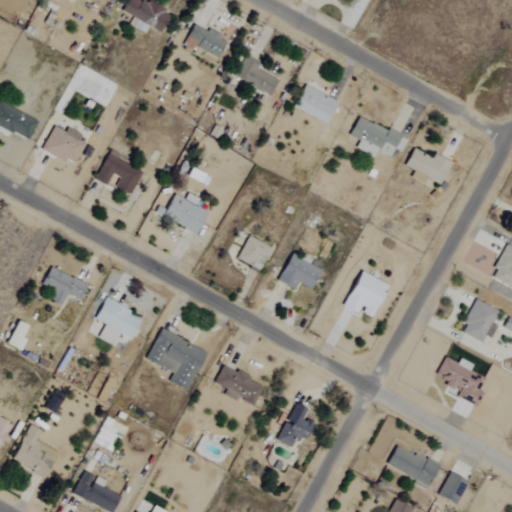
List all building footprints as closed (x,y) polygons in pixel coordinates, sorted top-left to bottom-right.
[(167,15),(139,0),(125,0),(119,11),(138,22),(134,28),(142,33),(146,26),(158,33),(167,15)] [(224,39),(190,25),(182,44),(216,59),(224,39)] [(233,77),(269,96),(277,81),(254,69),(256,65),(242,58),(233,77)] [(329,115),(335,100),(302,87),(296,102),(329,115)] [(35,119),(0,104),(0,128),(26,139),(35,119)] [(388,157),(391,150),(399,153),(405,139),(356,117),(347,136),(357,140),(353,149),(371,157),(374,151),(388,157)] [(82,144),(75,141),(78,136),(50,125),(39,151),(73,165),(82,144)] [(403,168),(412,171),(409,179),(422,184),(423,179),(439,185),(448,161),(431,155),(431,158),(410,150),(403,168)] [(127,196),(139,172),(104,154),(92,180),(104,186),(109,175),(117,179),(112,189),(127,196)] [(196,199),(184,193),(182,199),(171,194),(160,218),(194,234),(204,212),(192,207),(196,199)] [(268,248),(245,237),(234,260),(257,271),(268,248)] [(511,248),(505,245),(487,276),(511,291),(511,290),(511,248)] [(294,283),(309,290),(320,266),(289,252),(275,281),(291,289),(294,283)] [(85,284),(46,269),(39,286),(52,291),(48,301),(60,305),(64,294),(78,300),(85,284)] [(385,285),(356,271),(340,307),(356,314),(357,313),(369,318),(385,285)] [(111,345),(116,333),(129,339),(137,321),(126,316),(129,311),(101,299),(92,320),(102,324),(96,339),(111,345)] [(457,331),(482,345),(493,325),(490,324),(496,312),(474,300),(457,331)] [(511,332),(511,321),(505,319),(501,328),(511,333),(511,332)] [(203,352),(158,330),(143,360),(170,373),(165,383),(184,392),(203,352)] [(482,378),(466,371),(469,365),(456,359),(454,364),(441,357),(432,376),(444,381),(440,390),(475,406),(481,393),(476,391),(482,378)] [(249,407),(260,385),(220,366),(211,385),(223,390),(221,394),(249,407)] [(61,397),(51,391),(42,408),(52,414),(61,397)] [(302,442),(311,425),(302,420),(306,411),(293,404),(273,441),(288,448),(293,438),(302,442)] [(90,443),(110,453),(123,428),(104,417),(90,443)] [(9,461),(43,478),(55,453),(33,442),(38,432),(26,425),(9,461)] [(384,465),(426,488),(436,467),(394,445),(384,465)] [(109,511),(117,497),(99,488),(102,482),(81,471),(70,495),(106,511),(109,511)] [(435,496),(453,506),(465,483),(447,473),(435,496)] [(408,511),(410,509),(391,499),(384,511),(408,511)] [(163,511),(137,502),(133,511),(163,511)]
